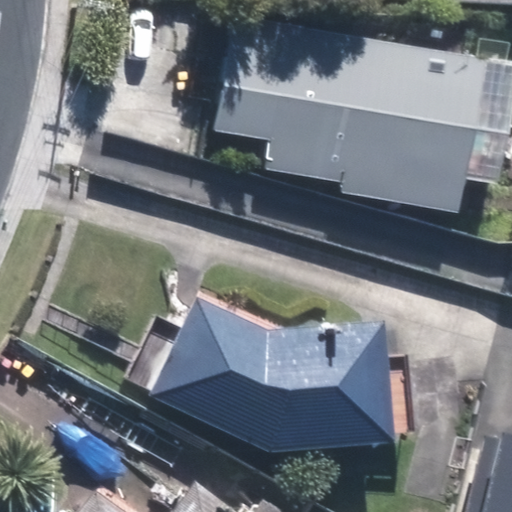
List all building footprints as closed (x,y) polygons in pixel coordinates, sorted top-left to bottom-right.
[(511,0),(326,0),(326,1),(511,9),(511,0)] [(439,216),(465,64),(218,23),(199,136),(251,145),(247,171),(325,184),(323,197),(439,216)] [(132,399),(245,455),(366,449),(360,331),(239,337),(178,307),(132,399)] [(511,511),(511,452),(469,441),(450,511),(511,511)] [(87,511),(71,500),(61,511),(243,511),(187,470),(155,511),(87,511)]
